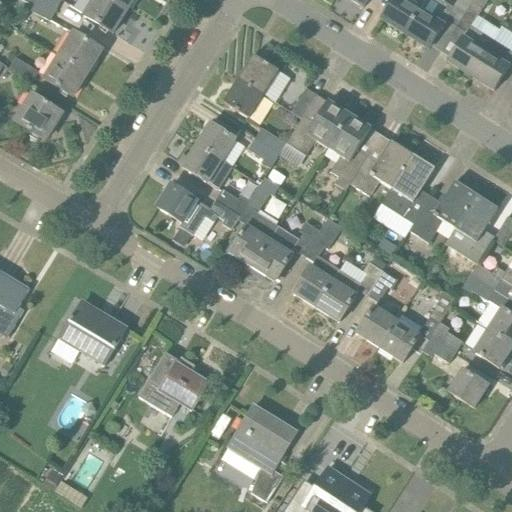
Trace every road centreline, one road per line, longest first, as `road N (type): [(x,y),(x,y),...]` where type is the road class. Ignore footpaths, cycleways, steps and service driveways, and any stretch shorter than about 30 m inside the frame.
road 1 (residential): [(98,222),(461,452),(497,455)]
road 2 (residential): [(511,149),(275,0)]
road 3 (residential): [(98,222),(234,0)]
